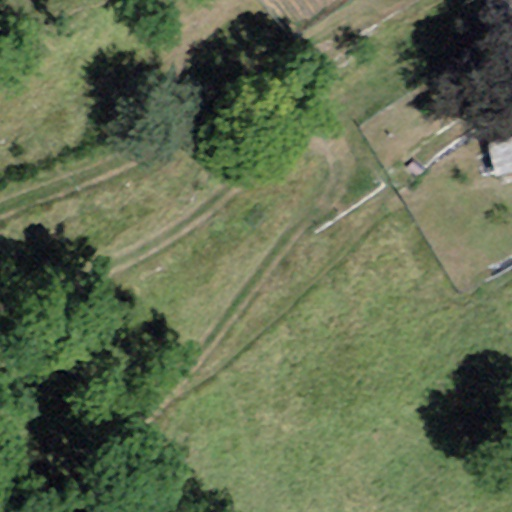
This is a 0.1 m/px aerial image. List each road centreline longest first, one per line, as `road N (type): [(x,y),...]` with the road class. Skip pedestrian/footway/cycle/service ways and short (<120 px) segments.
road 1 (track): [(0,217),(105,173),(390,0)]
road 2 (track): [(302,222),(311,178),(305,151),(259,171),(62,297),(0,313)]
road 3 (track): [(80,511),(132,455),(302,222)]
